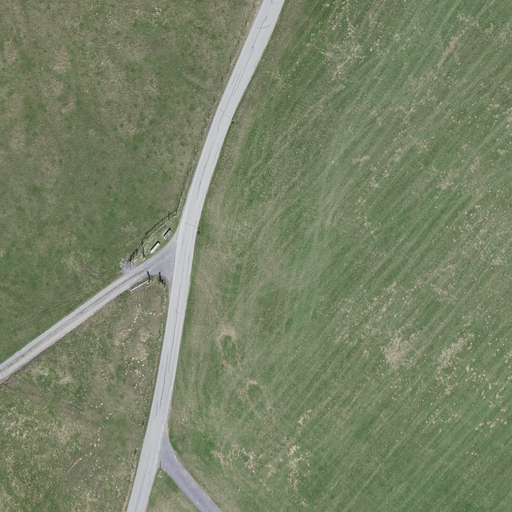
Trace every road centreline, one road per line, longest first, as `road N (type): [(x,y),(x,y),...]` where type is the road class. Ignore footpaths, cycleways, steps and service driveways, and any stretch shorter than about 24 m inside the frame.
road 1 (unclassified): [(280,0),(228,117),(184,247),(159,450),(139,511)]
road 2 (track): [(0,376),(184,247)]
